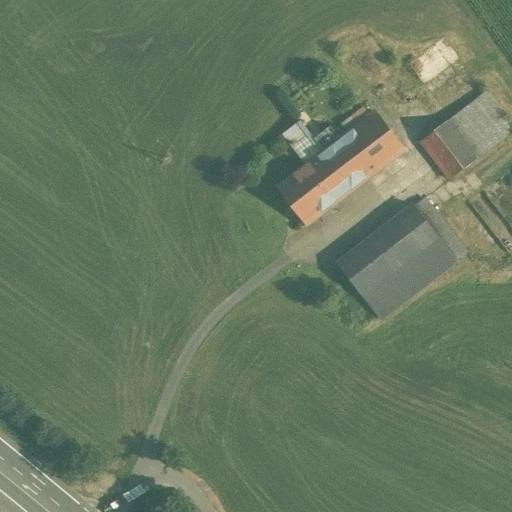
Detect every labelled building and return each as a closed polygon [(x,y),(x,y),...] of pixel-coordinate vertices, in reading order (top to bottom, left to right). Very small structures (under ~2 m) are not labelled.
[(444,37),(409,64),(426,86),(461,59),(444,37)] [(511,125),(486,91),(448,121),(477,159),(511,132),(511,125)] [(367,102),(345,120),(329,99),(298,123),(322,154),(308,164),(279,187),(307,224),(404,150),(367,102)] [(477,159),(448,121),(421,142),(450,180),(477,159)] [(322,154),(298,123),(284,134),(308,164),(322,154)] [(425,197),(413,206),(456,261),(467,252),(425,197)] [(413,206),(337,264),(380,319),(456,261),(413,206)]
